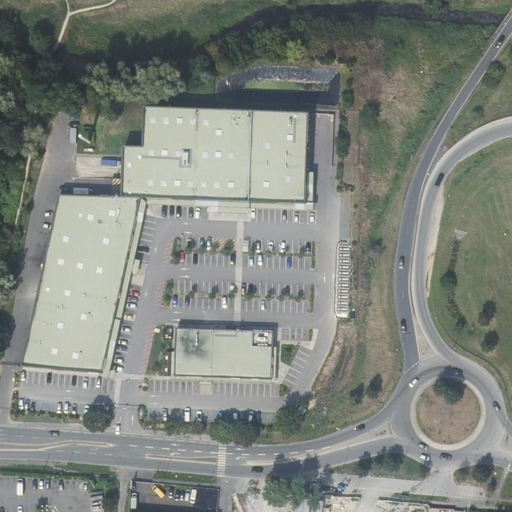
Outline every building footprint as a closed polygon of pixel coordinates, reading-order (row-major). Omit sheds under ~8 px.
[(308,173),(310,113),(146,108),(144,147),(125,147),(123,198),(143,199),(241,202),(307,204),(308,173)] [(307,204),(241,202),(143,199),(104,374),(103,374),(103,377),(115,380),(117,372),(112,370),(130,284),(132,274),(138,276),(141,261),(136,260),(146,215),(148,205),(209,207),(208,213),(240,214),(251,215),(251,209),(314,211),(315,204),(314,204),(315,173),(308,173),(307,204)] [(123,198),(60,195),(23,367),(103,374),(104,374),(143,199),(123,198)] [(274,347),(275,332),(177,329),(177,344),(175,377),(273,380),(274,347)] [(175,377),(177,344),(173,344),(172,380),(201,381),(200,386),(213,386),(213,382),(274,384),(277,384),(278,347),(274,347),(273,380),(175,377)]
